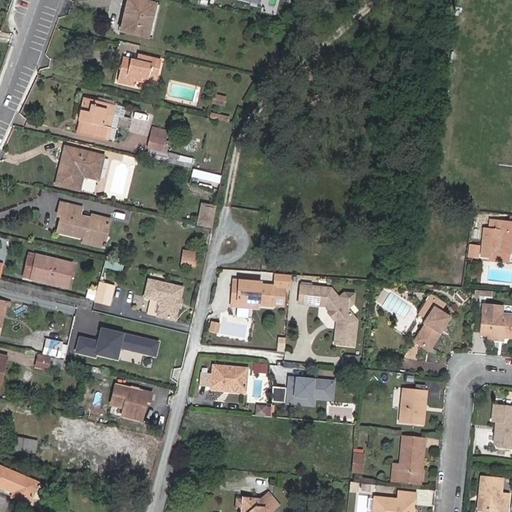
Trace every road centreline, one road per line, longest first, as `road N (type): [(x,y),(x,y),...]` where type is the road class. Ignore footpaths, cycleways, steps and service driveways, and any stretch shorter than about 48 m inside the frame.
road 1 (residential): [(155,511),(222,238)]
road 2 (unknown): [(196,347),(292,355),(303,347),(295,275),(214,269)]
road 3 (residential): [(454,511),(470,363),(511,367)]
